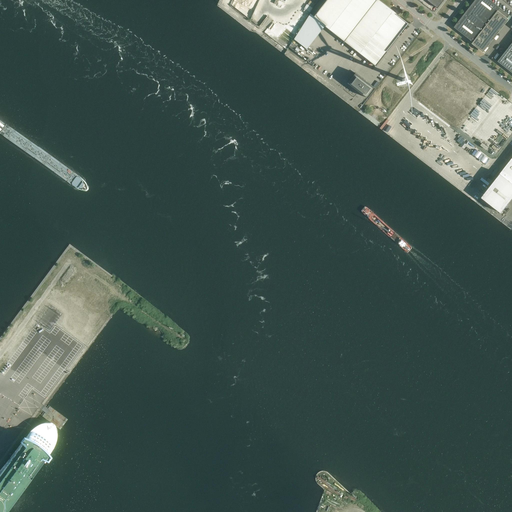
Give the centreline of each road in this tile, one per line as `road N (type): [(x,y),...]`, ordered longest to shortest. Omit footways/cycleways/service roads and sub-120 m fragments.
road 1 (motorway): [(0,316),(189,0)]
road 2 (motorway): [(0,283),(169,0)]
road 3 (motorway): [(137,0),(0,233)]
road 4 (motorway): [(125,0),(0,213)]
